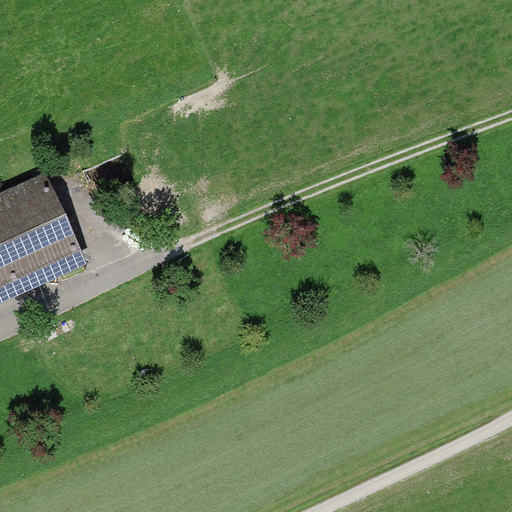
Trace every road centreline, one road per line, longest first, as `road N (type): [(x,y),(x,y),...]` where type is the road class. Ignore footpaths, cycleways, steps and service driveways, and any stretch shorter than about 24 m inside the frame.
road 1 (track): [(0,336),(511,132)]
road 2 (track): [(511,427),(336,511)]
